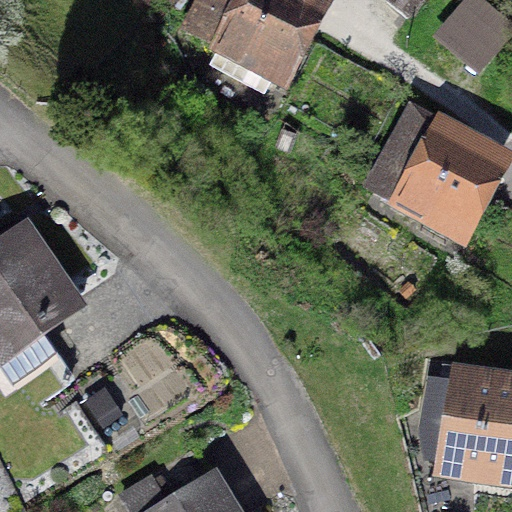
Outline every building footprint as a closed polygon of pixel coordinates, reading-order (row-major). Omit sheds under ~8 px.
[(210,46),(285,92),(333,0),(224,0),(218,12),(228,16),(210,46)] [(389,0),(413,18),(427,0),(389,0)] [(479,38),(507,0),(434,0),(432,2),(479,38)] [(377,186),(459,231),(499,159),(417,114),(377,186)] [(0,228),(0,350),(77,300),(21,215),(0,228)] [(511,480),(511,368),(454,358),(435,467),(511,480)] [(128,511),(248,511),(221,461),(128,511)]
